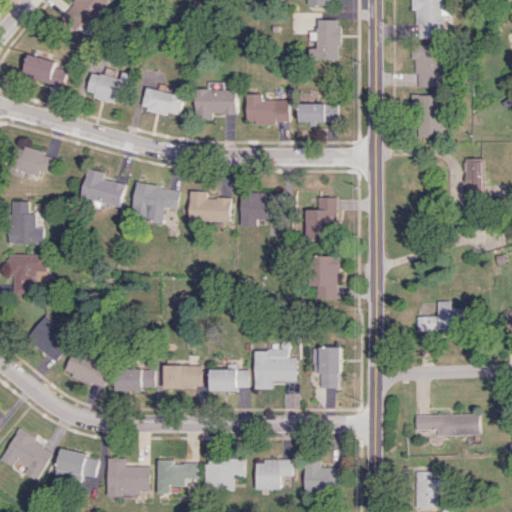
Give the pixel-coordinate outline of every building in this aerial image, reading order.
[(106,0),(73,0),(59,16),(71,26),(78,18),(85,24),(106,0)] [(444,14),(449,14),(449,4),(444,4),(443,0),(415,0),(414,36),(443,37),(444,14)] [(341,19),(315,18),(314,39),(317,39),(316,48),(309,47),(309,57),(340,58),(341,19)] [(443,44),(416,44),(415,86),(443,86),(443,44)] [(62,85),(68,65),(29,53),(23,73),(62,85)] [(93,97),(120,104),(128,73),(121,71),(119,78),(91,71),(86,88),(95,91),(93,97)] [(183,95),(146,86),(141,106),(178,115),(183,95)] [(213,118),(213,113),(236,113),(236,89),(195,89),(195,119),(213,118)] [(288,123),(289,104),(277,103),(277,99),(262,98),(262,93),(247,93),(246,122),(288,123)] [(445,94),(417,94),(416,134),(443,135),(445,94)] [(299,102),(299,120),(338,121),(338,103),(299,102)] [(46,149),(20,146),(16,179),(40,182),(42,171),(53,173),(55,156),(45,155),(46,149)] [(486,179),(485,157),(467,158),(468,179),(486,179)] [(126,183),(105,179),(106,171),(87,168),(81,197),(121,205),(126,183)] [(181,189),(137,181),(131,216),(163,221),(165,206),(177,208),(181,189)] [(189,223),(230,225),(231,197),(207,196),(207,190),(190,190),(189,223)] [(241,191),(241,225),(257,225),(257,218),(271,218),(271,212),(281,212),(282,191),(241,191)] [(338,196),(318,196),(319,208),(306,209),(306,239),(339,238),(338,196)] [(43,242),(43,226),(36,226),(36,212),(30,212),(29,200),(9,201),(10,243),(43,242)] [(29,283),(47,282),(46,253),(11,253),(11,294),(29,294),(29,283)] [(319,298),(340,297),(339,254),(317,255),(319,298)] [(418,316),(418,330),(467,329),(466,307),(451,307),(451,300),(438,300),(438,315),(418,316)] [(511,328),(511,306),(503,307),(504,328),(511,328)] [(54,361),(72,336),(42,314),(24,339),(54,361)] [(340,347),(314,346),(314,372),(322,372),(321,387),(339,387),(340,347)] [(273,380),(297,380),(298,356),(289,356),(289,349),(255,349),(254,387),(273,388),(273,380)] [(99,360),(70,351),(63,375),(102,387),(107,371),(97,367),(99,360)] [(201,365),(163,364),(162,387),(200,388),(201,365)] [(249,387),(249,367),(210,368),(210,390),(238,390),(238,387),(249,387)] [(153,368),(115,368),(115,388),(153,389),(153,368)] [(417,414),(417,429),(439,428),(439,435),(480,434),(479,412),(417,414)] [(2,460),(14,465),(16,460),(28,465),(24,473),(38,480),(53,448),(15,430),(2,460)] [(98,456),(61,449),(55,478),(80,483),(82,473),(94,476),(98,456)] [(125,465),(125,457),(107,457),(106,494),(135,495),(135,489),(149,489),(149,465),(125,465)] [(234,489),(234,476),(245,476),(245,458),(206,457),(205,489),(234,489)] [(256,459),(256,489),(281,488),(281,475),(293,475),(293,458),(256,459)] [(322,466),(322,459),(306,458),(304,491),(330,492),(331,483),(342,484),(343,467),(322,466)] [(196,462),(173,462),(173,459),(156,459),(157,493),(169,492),(169,485),(184,485),(184,478),(196,478),(196,462)] [(438,507),(438,478),(430,478),(430,471),(418,471),(418,507),(438,507)]
